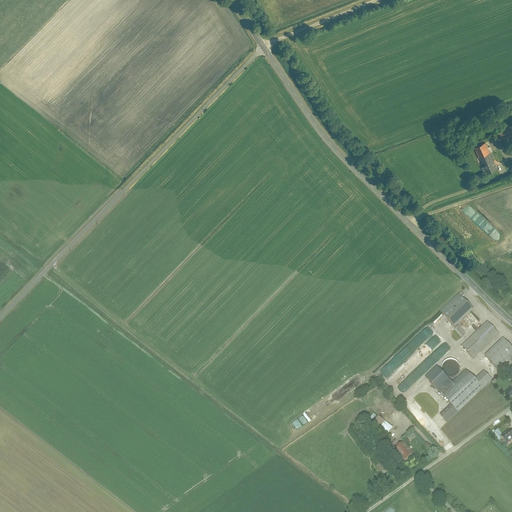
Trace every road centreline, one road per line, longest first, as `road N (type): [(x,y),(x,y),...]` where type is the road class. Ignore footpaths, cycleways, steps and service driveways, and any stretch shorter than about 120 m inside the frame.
road 1 (residential): [(263,46),(0,316)]
road 2 (tertiary): [(263,46),(339,152),(511,323)]
